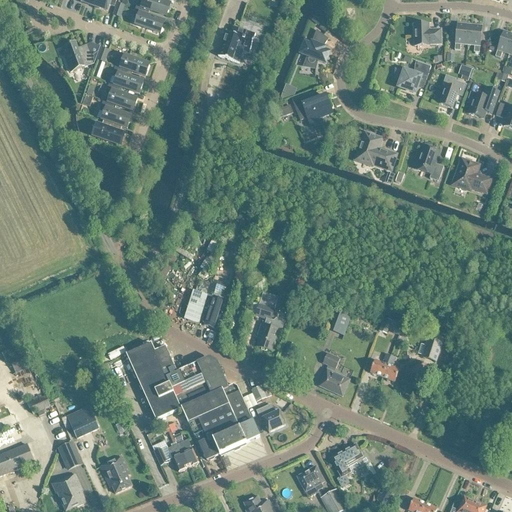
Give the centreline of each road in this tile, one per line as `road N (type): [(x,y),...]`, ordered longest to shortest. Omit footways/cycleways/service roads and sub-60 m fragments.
road 1 (residential): [(331,412),(165,329),(141,302),(0,26)]
road 2 (residential): [(511,167),(348,106),(339,74),(354,49),(379,32),(389,9)]
road 3 (tertiary): [(149,511),(311,448),(331,412)]
road 4 (tertiary): [(511,489),(331,412)]
road 5 (residential): [(511,15),(481,6),(389,9)]
